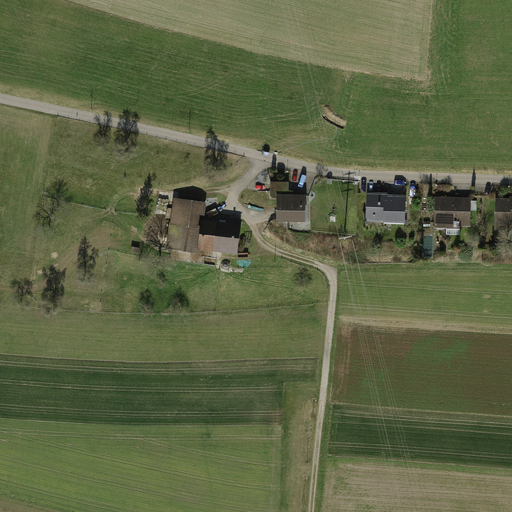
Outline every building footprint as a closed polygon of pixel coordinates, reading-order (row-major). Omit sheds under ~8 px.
[(290,181),(270,181),(270,193),(279,192),(280,216),(308,216),(307,191),(290,191),(290,181)] [(407,193),(367,193),(367,220),(407,220),(407,193)] [(511,195),(498,196),(497,224),(511,224),(511,195)] [(242,223),(205,219),(208,201),(174,196),(168,243),(238,252),(242,223)] [(472,198),(437,197),(437,223),(472,223),(472,198)]
